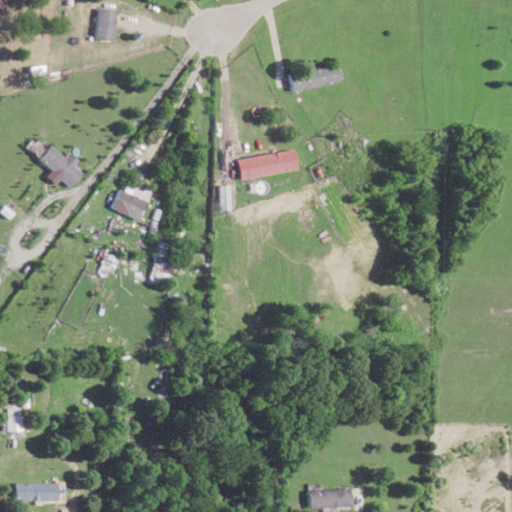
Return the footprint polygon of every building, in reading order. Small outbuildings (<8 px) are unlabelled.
[(115,8),(98,6),(94,37),(111,39),(115,8)] [(290,89),(337,80),(334,63),(287,73),(290,89)] [(67,186),(80,172),(71,165),(76,158),(68,151),(63,157),(48,144),(44,148),(36,142),(29,150),(49,168),(43,175),(53,183),(58,177),(67,186)] [(295,168),(291,148),(235,158),(239,178),(295,168)] [(122,190),(117,188),(109,207),(135,218),(147,189),(125,180),(122,190)] [(148,279),(169,283),(174,255),(168,254),(170,242),(156,240),(148,279)] [(5,429),(19,430),(20,407),(5,407),(5,429)] [(12,499),(54,499),(54,481),(12,481),(12,499)] [(307,507),(350,505),(349,487),(306,488),(307,507)]
